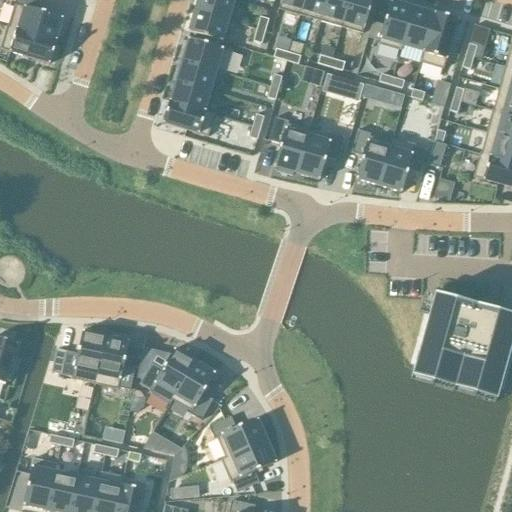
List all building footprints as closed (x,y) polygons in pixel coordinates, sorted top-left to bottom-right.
[(37,0),(16,0),(15,6),(37,13),(40,1),(37,0)] [(230,0),(197,0),(194,11),(232,23),(238,2),(230,0)] [(279,0),(277,10),(298,17),(303,0),(279,0)] [(303,0),(298,17),(319,23),(325,0),(303,0)] [(325,0),(319,23),(339,29),(347,0),(325,0)] [(347,0),(339,29),(361,35),(370,0),(347,0)] [(389,2),(376,44),(399,51),(401,47),(400,47),(411,8),(389,2)] [(15,6),(9,28),(55,42),(62,20),(37,13),(15,6)] [(411,8),(400,47),(401,47),(422,54),(434,15),(411,8)] [(187,33),(226,44),(232,23),(194,11),(187,33)] [(422,54),(419,63),(442,70),(456,21),(434,14),(434,15),(422,54)] [(261,19),(257,31),(265,34),(269,22),(261,19)] [(7,27),(0,50),(49,64),(55,42),(9,28),(7,27)] [(262,46),(265,34),(257,31),(253,44),(262,46)] [(186,40),(180,61),(215,71),(215,72),(224,74),(230,52),(186,40)] [(468,45),(464,57),(472,59),(476,48),(468,45)] [(511,45),(509,45),(503,67),(511,69),(511,45)] [(300,57),(275,50),(272,58),(297,66),(300,57)] [(319,56),(316,65),(341,72),(344,64),(319,56)] [(464,57),(460,68),(468,71),(472,59),(464,57)] [(180,61),(174,82),(209,92),(215,72),(215,71),(180,61)] [(511,69),(503,67),(497,89),(511,92),(511,69)] [(379,75),(377,83),(389,86),(391,79),(379,75)] [(272,76),(269,87),(277,90),(281,78),(272,76)] [(391,79),(389,86),(401,90),(403,82),(391,79)] [(174,82),(168,103),(203,113),(204,112),(209,92),(174,82)] [(269,87),(265,99),(274,101),(277,90),(269,87)] [(454,89),(451,100),(459,103),(462,92),(454,89)] [(511,92),(497,89),(491,111),(511,116),(511,92)] [(411,90),(409,99),(421,102),(423,94),(411,90)] [(451,100),(447,112),(455,115),(459,103),(451,100)] [(167,103),(161,124),(206,137),(212,115),(204,112),(203,113),(168,103),(167,103)] [(511,116),(491,111),(485,132),(511,139),(511,116)] [(249,113),(246,121),(253,123),(256,115),(249,113)] [(274,118),(267,141),(279,145),(272,168),(276,170),(275,173),(290,177),(291,174),(295,175),(306,136),(286,129),(288,123),(274,118)] [(245,121),(243,130),(249,132),(252,123),(245,121)] [(356,131),(349,153),(361,157),(354,181),(377,188),(389,148),(368,142),(370,135),(356,131)] [(436,131),(432,142),(440,145),(444,134),(436,131)] [(511,139),(485,132),(479,154),(511,163),(511,139)] [(306,136),(295,175),(317,182),(324,158),(336,162),(343,139),(329,135),(327,142),(306,136)] [(389,148),(377,188),(400,194),(407,171),(418,174),(425,151),(413,148),(414,146),(391,139),(389,148)] [(432,142),(425,164),(437,168),(444,147),(440,145),(432,142)] [(478,154),(471,179),(511,190),(511,163),(479,154),(478,154)] [(511,317),(433,296),(412,369),(497,393),(511,339),(511,317)] [(64,352),(59,376),(71,378),(70,380),(94,385),(104,337),(101,336),(102,333),(86,330),(86,333),(81,332),(76,355),(64,352)] [(104,337),(94,385),(117,391),(117,389),(129,391),(134,368),(123,365),(128,342),(123,341),(124,338),(108,335),(108,338),(104,337)] [(16,345),(0,340),(0,384),(3,385),(16,345)] [(150,365),(138,385),(149,391),(147,393),(169,406),(171,401),(194,363),(190,360),(192,358),(178,350),(177,353),(173,350),(161,371),(150,365)] [(194,363),(171,401),(190,412),(188,415),(200,422),(212,401),(202,395),(214,374),(194,363)] [(230,418),(208,427),(213,440),(216,439),(224,458),(265,441),(256,420),(235,429),(230,418)] [(49,436),(47,444),(60,447),(62,439),(49,436)] [(62,439),(60,447),(71,449),(73,441),(62,439)] [(224,458),(220,460),(229,483),(231,482),(236,493),(258,484),(253,473),(275,464),(265,441),(224,458)] [(94,446),(92,454),(104,457),(106,448),(94,446)] [(106,448),(104,457),(116,459),(117,451),(106,448)] [(128,453),(126,461),(138,464),(140,456),(128,453)] [(31,467),(21,507),(44,511),(45,511),(55,473),(31,467)] [(55,473),(45,511),(69,511),(77,478),(55,473)] [(100,483),(93,511),(115,511),(123,482),(123,478),(101,473),(99,473),(97,482),(100,483)] [(77,478),(69,511),(93,511),(100,483),(97,482),(77,478)] [(123,482),(115,511),(139,511),(145,487),(123,482)]
